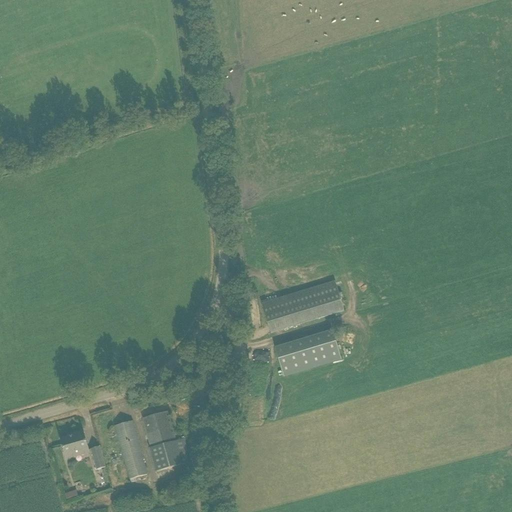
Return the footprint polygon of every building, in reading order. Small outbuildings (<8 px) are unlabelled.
[(335,282),(262,304),(271,334),(344,311),(335,282)] [(275,349),(284,377),(341,360),(332,331),(275,349)] [(150,449),(156,472),(190,463),(184,439),(176,442),(168,412),(143,419),(151,448),(150,449)] [(118,436),(130,480),(147,475),(134,431),(132,422),(115,426),(118,436)] [(60,439),(63,449),(66,461),(90,454),(83,431),(72,434),(73,436),(60,439)] [(91,450),(97,471),(106,469),(100,447),(91,450)]
